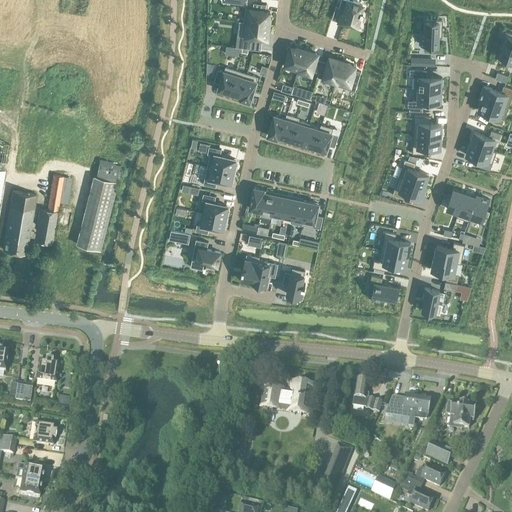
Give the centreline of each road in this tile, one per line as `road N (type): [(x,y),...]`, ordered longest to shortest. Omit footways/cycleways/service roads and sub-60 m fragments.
road 1 (residential): [(222,342),(255,132),(282,32)]
road 2 (residential): [(398,358),(428,221),(459,130)]
road 3 (residential): [(64,511),(82,456),(95,334)]
road 4 (tertiary): [(222,342),(398,358)]
road 5 (residential): [(448,511),(507,378)]
